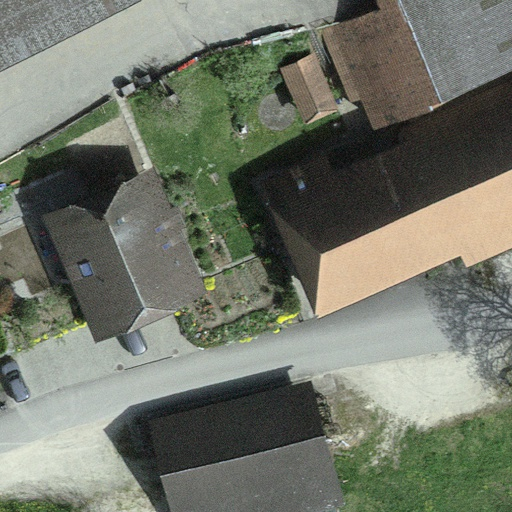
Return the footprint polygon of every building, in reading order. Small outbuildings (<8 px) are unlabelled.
[(0,0),(0,45),(92,0),(0,0)] [(511,107),(511,0),(370,0),(380,22),(331,41),(380,161),(511,107)] [(272,204),(313,306),(511,226),(511,107),(380,161),(272,204)] [(145,195),(56,232),(96,327),(185,290),(145,195)] [(270,511),(321,501),(301,407),(155,438),(170,511),(270,511)]
